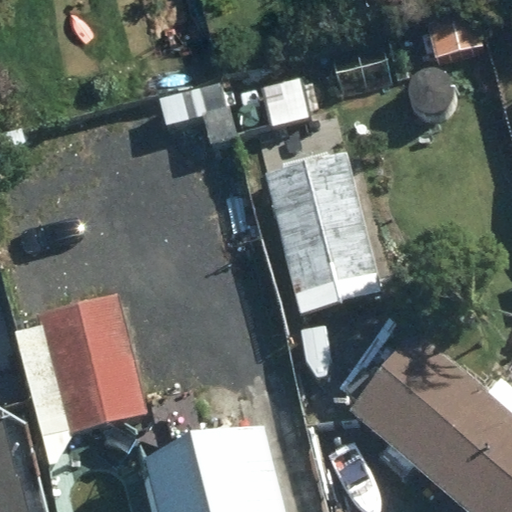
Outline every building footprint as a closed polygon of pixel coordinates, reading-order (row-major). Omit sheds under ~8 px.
[(432,38),(442,73),(491,60),(481,25),(432,38)] [(210,131),(218,161),(245,154),(237,123),(210,131)] [(385,290),(353,169),(271,190),(303,312),(385,290)] [(127,297),(108,206),(39,220),(58,311),(127,297)] [(147,426),(116,308),(32,332),(63,448),(147,426)] [(511,511),(511,423),(428,352),(361,432),(456,511),(511,511)] [(278,511),(263,447),(144,476),(152,511),(278,511)] [(15,511),(0,452),(0,511),(15,511)]
